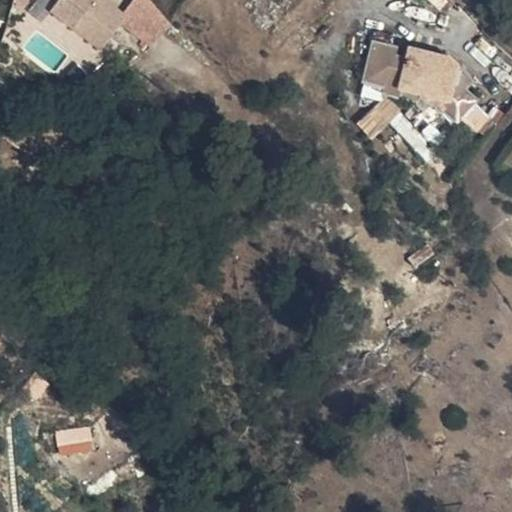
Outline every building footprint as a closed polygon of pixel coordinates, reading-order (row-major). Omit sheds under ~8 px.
[(59,0),(37,0),(36,2),(101,50),(106,44),(55,6),(59,0)] [(59,0),(55,6),(106,44),(130,13),(113,0),(59,0)] [(401,43),(376,36),(366,81),(390,87),(391,84),(420,90),(431,101),(436,102),(440,98),(448,103),(446,109),(461,124),(483,103),(470,88),(476,81),(451,59),(432,52),(431,56),(399,48),(401,43)] [(390,95),(361,121),(374,135),(402,109),(390,95)] [(94,425),(59,426),(60,452),(95,450),(94,425)]
